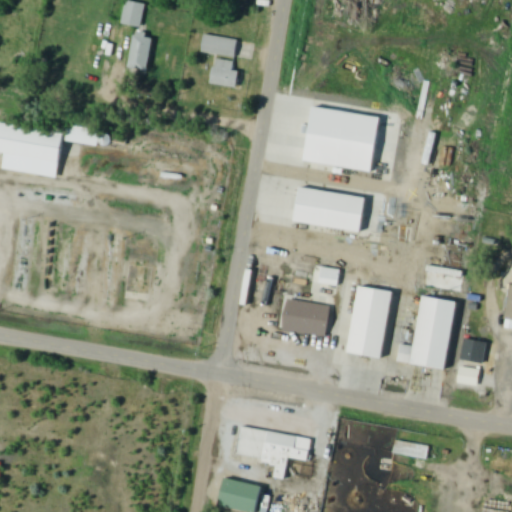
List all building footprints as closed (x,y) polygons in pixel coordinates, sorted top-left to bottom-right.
[(128,2),(123,24),(141,28),(145,6),(128,2)] [(149,74),(155,37),(136,34),(130,72),(149,74)] [(205,36),(203,52),(235,57),(237,41),(205,36)] [(246,75),(225,59),(212,77),(233,93),(246,75)] [(318,107),(382,118),(373,170),(309,158),(318,107)] [(67,134),(3,125),(0,145),(0,154),(7,155),(5,172),(61,180),(66,143),(100,148),(102,131),(68,126),(67,134)] [(369,199),(364,230),(299,219),(304,188),(369,199)] [(323,268),(320,283),(339,287),(342,272),(323,268)] [(359,287),(348,351),(381,356),(391,292),(359,287)] [(449,369),(414,363),(425,298),(460,304),(449,369)] [(291,299),(330,304),(327,334),(287,328),(291,299)] [(467,339),(463,361),(482,364),(486,343),(467,339)] [(315,441),(243,427),(237,457),(279,466),(277,479),(288,481),(292,460),(310,463),(315,441)] [(397,440),(395,454),(428,460),(431,447),(397,440)] [(227,474),(262,482),(257,509),(221,502),(227,474)]
